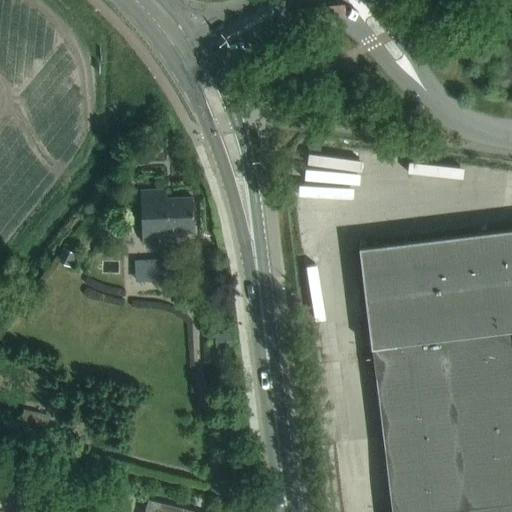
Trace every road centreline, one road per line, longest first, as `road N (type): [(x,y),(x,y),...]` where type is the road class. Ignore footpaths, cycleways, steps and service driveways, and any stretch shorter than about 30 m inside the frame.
road 1 (secondary): [(284,511),(255,258)]
road 2 (secondary): [(174,64),(207,126),(255,258)]
road 3 (secondary): [(255,258),(252,182),(209,59)]
road 4 (unclassified): [(335,0),(405,85),(458,120)]
road 5 (unclassified): [(458,120),(369,0)]
road 6 (secondary): [(209,59),(324,0)]
